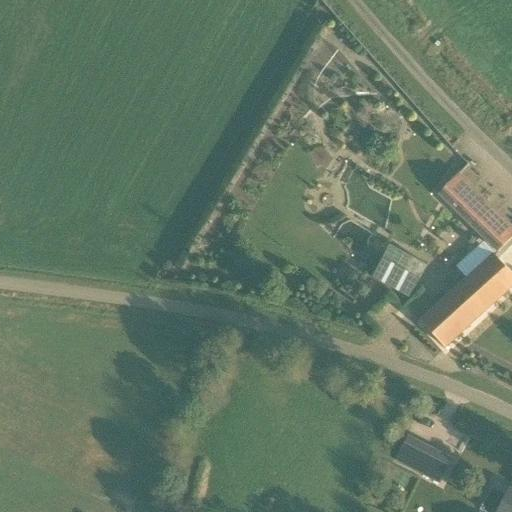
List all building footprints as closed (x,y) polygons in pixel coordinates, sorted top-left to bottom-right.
[(467,165),(468,165),(439,195),(498,253),(511,238),(511,227),(459,175),(469,165),(467,164),(467,165)] [(432,277),(421,270),(427,260),(415,253),(403,275),(425,288),(432,277)] [(421,321),(445,348),(511,286),(511,274),(493,254),(421,321)] [(409,436),(395,463),(439,485),(453,458),(409,436)] [(511,511),(511,490),(509,489),(497,511),(511,511)]
